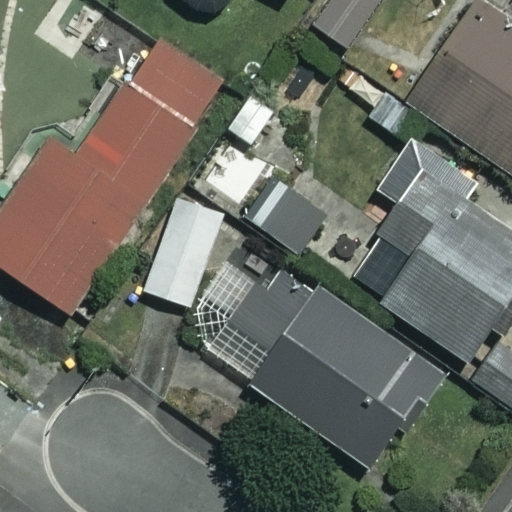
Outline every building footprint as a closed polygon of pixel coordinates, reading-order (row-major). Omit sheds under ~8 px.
[(379,0),(320,0),(304,37),(352,59),(379,0)] [(511,26),(472,0),(464,0),(400,97),(511,172),(511,26)] [(82,85),(30,11),(0,31),(0,49),(44,112),(82,85)] [(218,78),(150,36),(73,161),(38,139),(0,199),(0,266),(73,312),(218,78)] [(222,203),(334,274),(371,216),(257,143),(278,109),(247,89),(188,181),(222,203)] [(481,335),(511,290),(511,248),(411,176),(380,220),(415,245),(377,298),(463,360),(481,335)] [(188,314),(222,203),(178,189),(144,300),(188,314)] [(433,370),(277,256),(208,350),(364,464),(433,370)] [(463,360),(453,374),(511,416),(511,357),(481,335),(463,360)] [(0,511),(18,511),(0,499),(0,511)]
